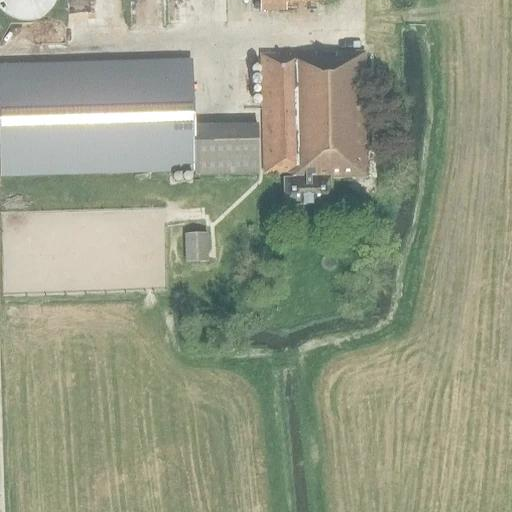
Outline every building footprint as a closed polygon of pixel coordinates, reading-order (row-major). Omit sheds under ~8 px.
[(0,0),(0,10),(2,13),(6,16),(10,18),(15,20),(20,22),(25,22),(30,22),(35,20),(40,18),(44,16),(48,13),(51,9),(54,5),(56,0),(0,0)] [(287,4),(320,3),(319,0),(259,0),(260,12),(287,11),(287,4)] [(329,179),(366,178),(364,57),(345,57),(345,54),(260,56),(263,174),(289,174),(289,180),(283,180),(284,206),(330,205),(329,179)] [(0,172),(193,167),(192,126),(191,67),(0,72),(0,172)] [(258,175),(257,125),(207,126),(208,143),(196,144),(197,177),(258,175)] [(207,263),(206,234),(183,235),(184,264),(207,263)]
